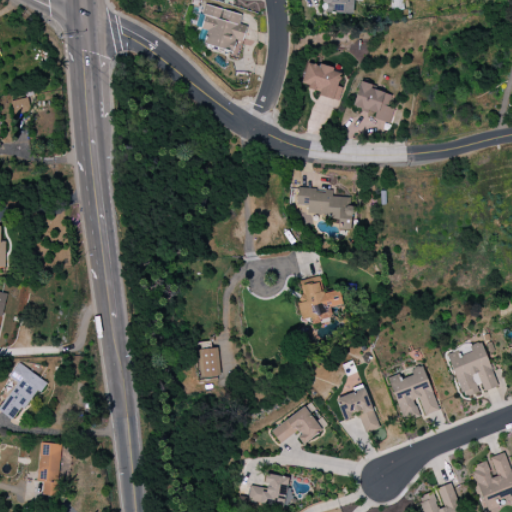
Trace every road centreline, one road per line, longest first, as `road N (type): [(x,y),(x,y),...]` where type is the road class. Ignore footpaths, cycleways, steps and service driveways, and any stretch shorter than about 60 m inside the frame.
road 1 (residential): [(85,21),(145,45),(274,147),(403,173)]
road 2 (secondary): [(112,319),(135,511)]
road 3 (secondary): [(90,118),(107,279)]
road 4 (residential): [(383,483),(412,454),(511,417)]
road 5 (residential): [(250,131),(278,57),(276,0)]
road 6 (residential): [(403,173),(412,156),(511,136)]
